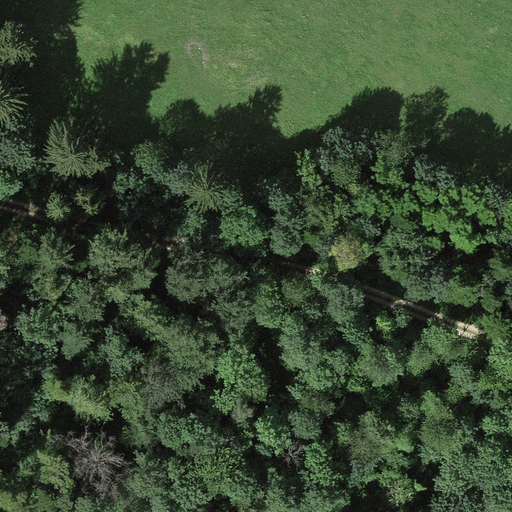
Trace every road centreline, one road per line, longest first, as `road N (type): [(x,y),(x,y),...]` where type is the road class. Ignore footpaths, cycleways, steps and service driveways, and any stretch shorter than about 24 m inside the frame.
road 1 (track): [(511,344),(340,283),(0,204)]
road 2 (track): [(329,511),(511,486)]
